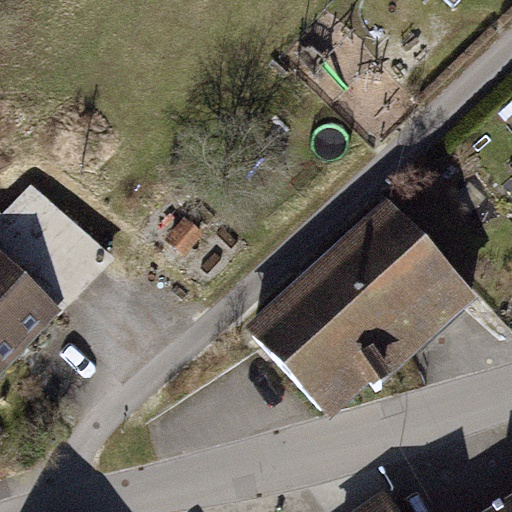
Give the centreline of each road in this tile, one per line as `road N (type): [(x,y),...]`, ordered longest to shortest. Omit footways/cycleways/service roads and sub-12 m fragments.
road 1 (residential): [(511,45),(105,422),(55,511)]
road 2 (residential): [(511,399),(61,511)]
